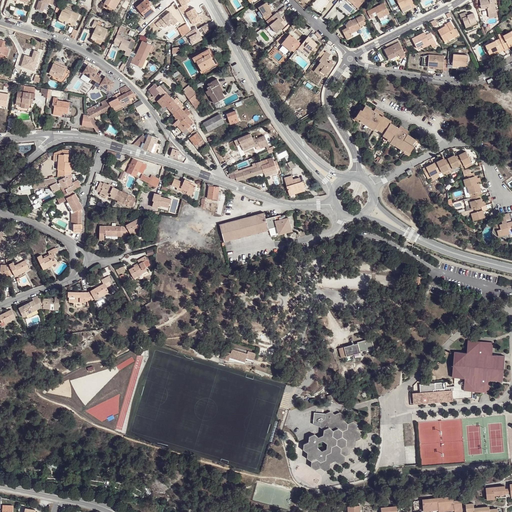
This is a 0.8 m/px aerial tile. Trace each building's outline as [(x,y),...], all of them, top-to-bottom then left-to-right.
[(52,5),(53,0),(40,0),(41,1),(39,0),(36,9),(43,11),(46,3),(52,5)] [(116,0),(106,0),(104,3),(108,5),(107,7),(110,9),(111,7),(112,8),(116,0)] [(149,4),(150,2),(148,0),(145,0),(143,2),(137,7),(146,18),(155,11),(149,4)] [(189,0),(178,0),(182,6),(178,8),(183,15),(190,11),(186,4),(191,1),(189,0)] [(396,0),(403,12),(416,6),(412,0),(396,0)] [(496,12),(494,0),(479,0),(481,8),(487,7),(488,13),(496,12)] [(266,20),(270,16),(273,14),(270,11),(272,9),(270,6),(268,3),(267,1),(259,6),(264,14),(263,15),(266,20)] [(158,11),(150,2),(149,4),(155,11),(156,12),(158,11)] [(379,18),(390,13),(384,2),(368,11),(371,18),(375,16),(373,13),(376,12),(379,18)] [(206,12),(201,5),(195,10),(199,16),(206,12)] [(63,7),(58,17),(71,23),(74,25),(79,14),(63,7)] [(184,17),(187,24),(191,30),(210,17),(206,11),(206,12),(199,16),(195,10),(191,12),(184,17)] [(169,11),(155,24),(159,28),(162,25),(165,28),(171,23),(174,25),(178,21),(169,11)] [(471,25),(471,24),(470,22),(476,20),(473,12),(467,15),(466,11),(459,14),(461,18),(462,18),(466,27),(471,25)] [(279,16),(276,12),(273,14),(270,16),(266,20),(276,32),(284,26),(280,21),(278,17),(279,16)] [(345,28),(340,30),(345,39),(351,36),(350,34),(354,31),(352,27),(358,25),(359,26),(365,23),(363,20),(364,20),(361,14),(351,20),(350,19),(348,20),(344,26),(345,28)] [(97,24),(98,22),(95,20),(92,27),(95,28),(92,36),(102,41),(108,29),(97,24)] [(450,21),(446,23),(447,24),(445,26),(438,29),(444,40),(446,38),(453,35),(457,33),(450,21)] [(201,27),(205,34),(211,30),(208,23),(201,27)] [(178,29),(182,36),(191,30),(187,24),(178,29)] [(272,36),(276,32),(269,24),(265,27),(272,36)] [(195,28),(186,35),(192,45),(203,39),(195,28)] [(222,36),(218,30),(213,33),(213,34),(211,35),(215,41),(222,36)] [(435,40),(432,34),(427,36),(426,34),(424,31),(412,37),(416,47),(421,44),(422,46),(430,43),(435,40)] [(504,47),(505,50),(510,47),(508,45),(511,42),(511,31),(503,35),(504,38),(500,39),(504,47)] [(124,37),(117,34),(114,42),(119,44),(118,46),(118,47),(125,50),(124,53),(129,55),(135,42),(131,40),(130,42),(124,39),(124,37)] [(297,48),(301,44),(292,36),(291,37),(288,34),(281,43),(290,50),(294,46),(297,48)] [(317,44),(307,36),(303,41),(306,43),(302,48),(308,53),(317,44)] [(0,56),(1,53),(4,54),(7,55),(9,50),(7,49),(8,47),(4,46),(5,41),(0,38),(0,56)] [(504,47),(500,39),(485,45),(489,54),(496,51),(496,52),(497,53),(501,52),(500,49),(504,47)] [(130,55),(124,66),(129,68),(131,62),(140,67),(143,61),(142,60),(144,58),(146,59),(150,51),(152,47),(152,45),(142,41),(136,54),(137,54),(136,56),(135,58),(130,55)] [(384,49),(388,57),(397,52),(398,54),(399,56),(404,54),(398,42),(384,49)] [(289,51),(290,50),(281,43),(280,44),(289,51)] [(306,56),(308,53),(302,48),(299,51),(306,56)] [(202,71),(216,63),(208,49),(192,58),(194,62),(196,61),(202,71)] [(28,66),(27,68),(34,70),(40,52),(35,50),(32,58),(25,55),(24,59),(22,59),(21,62),(23,63),(22,65),(28,66)] [(332,64),(329,61),(328,63),(325,61),(326,59),(329,54),(325,51),(318,60),(320,61),(313,70),(318,73),(320,70),(325,74),(332,64)] [(442,70),(446,70),(447,67),(447,59),(443,59),(443,55),(428,54),(427,66),(433,66),(443,67),(442,69),(442,70)] [(453,59),(447,58),(447,59),(447,67),(453,68),(453,67),(453,65),(458,65),(467,66),(468,55),(453,54),(453,59)] [(53,63),(68,70),(69,67),(54,61),(53,63)] [(65,75),(68,70),(53,63),(49,73),(62,79),(63,74),(65,75)] [(97,71),(88,65),(83,72),(92,78),(90,82),(94,85),(100,77),(95,74),(97,71)] [(104,79),(100,77),(94,85),(98,88),(101,84),(108,89),(113,81),(106,76),(104,79)] [(215,103),(228,96),(224,90),(222,91),(218,85),(220,83),(218,78),(208,84),(208,85),(207,86),(209,90),(206,91),(208,95),(210,94),(215,103)] [(191,83),(183,89),(187,95),(195,89),(191,83)] [(156,88),(157,87),(155,84),(149,89),(155,96),(159,93),(156,88)] [(36,87),(23,85),(22,91),(18,90),(15,109),(28,111),(29,102),(30,100),(33,101),(34,97),(35,97),(36,93),(35,92),(36,87)] [(127,85),(117,91),(121,96),(132,90),(127,85)] [(174,114),(180,107),(171,97),(159,85),(157,87),(156,88),(159,93),(162,96),(160,98),(161,99),(158,101),(162,106),(164,108),(166,105),(168,108),(174,114)] [(189,99),(197,93),(195,89),(187,95),(189,99)] [(121,103),(136,95),(132,90),(121,96),(120,96),(118,98),(121,103)] [(202,102),(197,93),(189,99),(195,107),(202,102)] [(118,98),(115,95),(111,97),(113,100),(110,102),(108,98),(101,102),(103,105),(87,114),(87,115),(94,127),(97,131),(102,129),(97,120),(95,121),(94,117),(113,107),(115,112),(124,107),(121,103),(118,98)] [(55,105),(54,110),(63,111),(68,112),(70,102),(58,100),(58,98),(54,97),(53,105),(55,105)] [(148,108),(141,100),(134,104),(136,108),(136,107),(140,113),(148,108)] [(162,114),(168,108),(166,105),(164,108),(162,106),(158,110),(162,114)] [(374,111),(365,105),(364,107),(362,110),(360,109),(354,119),(358,121),(360,122),(361,121),(364,123),(375,129),(376,127),(379,129),(384,133),(390,123),(391,121),(383,116),(384,114),(375,108),(374,111)] [(187,115),(180,107),(174,114),(179,119),(173,124),(175,126),(178,124),(187,115)] [(236,110),(227,114),(230,124),(239,121),(236,110)] [(225,123),(220,114),(203,123),(208,131),(225,123)] [(82,125),(94,127),(87,115),(83,115),(82,125)] [(194,123),(187,115),(178,124),(186,134),(189,131),(187,128),(194,123)] [(405,151),(403,153),(405,154),(408,156),(414,146),(412,145),(414,142),(416,140),(407,134),(409,132),(400,126),(399,128),(390,123),(384,133),(383,134),(388,138),(392,140),(390,142),(402,149),(405,151)] [(201,146),(205,143),(195,130),(191,133),(191,134),(189,136),(195,145),(198,143),(201,146)] [(268,145),(271,143),(267,134),(259,137),(258,135),(255,136),(253,132),(237,139),(239,144),(242,143),(245,148),(257,143),(258,145),(261,143),(262,145),(263,147),(268,145)] [(139,146),(138,146),(151,151),(155,142),(157,143),(159,138),(149,134),(148,134),(148,135),(148,136),(145,143),(143,142),(142,144),(141,143),(139,146)] [(139,146),(141,143),(146,138),(142,135),(133,144),(139,146)] [(65,175),(72,173),(73,166),(68,165),(69,162),(69,153),(70,147),(63,147),(54,152),(54,160),(59,161),(58,169),(59,169),(62,169),(62,173),(65,173),(65,175)] [(180,151),(176,150),(173,148),(170,156),(177,158),(180,151)] [(106,156),(115,159),(116,153),(108,150),(106,156)] [(286,151),(277,155),(280,159),(285,156),(284,154),(286,153),(286,151)] [(466,151),(455,157),(459,165),(463,163),(464,165),(466,168),(472,165),(466,151)] [(444,160),(451,174),(454,172),(453,168),(459,165),(455,157),(454,155),(444,160)] [(279,168),(277,160),(274,161),(273,160),(272,157),(268,159),(269,163),(266,164),(264,160),(261,161),(264,172),(266,177),(273,174),(272,170),(277,169),(279,168)] [(136,177),(143,163),(133,158),(126,172),(136,177)] [(433,164),(438,174),(441,172),(443,175),(447,174),(448,175),(451,174),(444,160),(443,158),(433,164)] [(238,170),(229,173),(231,178),(233,179),(236,178),(237,181),(245,178),(245,179),(264,172),(261,161),(252,164),(253,166),(239,171),(238,170)] [(431,177),(438,174),(433,164),(423,169),(427,177),(430,175),(431,177)] [(466,186),(467,186),(476,183),(473,172),(462,175),(466,186)] [(74,176),(72,173),(65,175),(66,176),(59,180),(62,185),(64,190),(66,193),(68,192),(73,190),(77,188),(75,184),(74,184),(73,185),(70,178),(74,176)] [(150,178),(143,174),(141,179),(157,187),(160,179),(151,175),(150,178)] [(305,191),(304,185),(302,186),(301,182),(300,177),(293,179),(292,176),(285,178),(290,195),(305,191)] [(62,185),(60,182),(59,183),(55,177),(33,182),(35,187),(51,184),(55,191),(61,187),(61,186),(62,185)] [(195,186),(190,184),(187,183),(188,180),(184,179),(183,181),(180,180),(180,181),(173,178),(170,185),(177,188),(177,189),(187,192),(187,193),(192,195),(195,186)] [(111,196),(115,197),(119,189),(114,186),(109,184),(104,182),(104,183),(101,182),(97,189),(101,191),(107,194),(108,192),(110,192),(111,190),(113,191),(111,196)] [(472,196),(480,194),(481,194),(478,183),(476,183),(467,186),(470,193),(471,193),(472,196)] [(218,199),(220,186),(214,186),(214,184),(209,184),(208,198),(218,199)] [(119,189),(115,197),(119,199),(121,194),(123,195),(122,197),(124,198),(122,201),(133,206),(137,198),(133,197),(134,196),(127,192),(125,192),(119,189)] [(73,190),(68,192),(66,193),(65,194),(69,202),(74,200),(75,202),(73,202),(74,204),(71,206),(74,211),(72,213),(72,224),(82,224),(82,208),(84,207),(80,201),(76,193),(75,193),(73,190)] [(161,206),(168,207),(169,203),(170,203),(171,199),(160,196),(160,195),(154,193),(152,200),(154,200),(152,207),(157,208),(157,207),(158,204),(160,202),(162,203),(161,206)] [(469,201),(472,209),(481,206),(483,205),(480,194),(472,196),(470,197),(472,201),(469,201)] [(63,195),(62,196),(59,197),(62,203),(67,201),(63,195)] [(167,210),(168,207),(161,206),(162,203),(160,202),(158,204),(157,207),(167,210)] [(481,206),(472,209),(473,213),(471,213),(473,220),(484,217),(481,206)] [(282,220),(281,215),(266,219),(264,213),(220,223),(222,231),(224,242),(269,231),(269,230),(278,228),(279,232),(285,231),(285,234),(293,232),(290,219),(282,220)] [(125,226),(127,234),(131,232),(131,234),(135,231),(132,227),(134,226),(135,228),(137,227),(138,230),(145,226),(142,221),(143,221),(141,217),(125,226)] [(509,232),(507,222),(499,224),(498,220),(494,221),(496,226),(498,236),(506,234),(509,233),(509,232)] [(122,234),(127,234),(125,226),(100,225),(100,238),(104,239),(104,234),(106,234),(106,235),(121,236),(122,234)] [(0,232),(0,241),(0,242),(0,241),(0,244),(0,245),(0,244),(0,248),(3,251),(6,248),(7,249),(10,245),(2,237),(4,234),(1,231),(0,232)] [(50,262),(52,265),(57,262),(55,257),(56,257),(54,253),(58,251),(56,247),(48,251),(50,254),(43,258),(42,255),(38,257),(44,269),(48,267),(45,262),(47,261),(48,263),(50,262)] [(150,265),(148,262),(147,259),(145,256),(138,261),(139,264),(138,264),(134,266),(129,269),(134,278),(137,276),(135,271),(136,271),(137,273),(139,272),(141,274),(142,274),(147,271),(145,267),(150,265)] [(8,265),(10,275),(14,273),(15,276),(19,274),(17,269),(19,268),(20,270),(21,269),(23,272),(30,269),(27,264),(28,264),(26,260),(15,265),(13,262),(8,265)] [(5,275),(10,275),(8,265),(1,265),(1,268),(0,267),(0,272),(1,273),(1,278),(5,278),(5,275)] [(116,267),(116,274),(125,273),(124,266),(116,267)] [(104,284),(88,292),(90,298),(91,297),(92,299),(95,298),(96,299),(99,297),(97,293),(99,292),(100,294),(101,293),(103,295),(109,292),(107,287),(111,285),(109,281),(111,280),(109,276),(102,280),(104,284)] [(88,292),(68,291),(68,296),(69,296),(69,302),(76,302),(85,302),(86,302),(86,301),(89,300),(89,298),(90,298),(88,292)] [(47,299),(38,298),(40,308),(51,308),(51,305),(53,305),(53,303),(54,303),(54,309),(59,309),(59,296),(55,295),(55,299),(53,299),(47,299)] [(40,308),(38,298),(33,301),(19,308),(24,317),(27,314),(25,309),(27,309),(28,310),(29,309),(31,313),(40,308)] [(11,319),(15,317),(11,310),(0,315),(0,324),(0,322),(0,320),(1,320),(2,322),(4,321),(5,324),(11,321),(11,319)] [(228,336),(222,357),(229,360),(231,354),(231,351),(247,356),(255,358),(259,346),(228,336)] [(358,343),(345,346),(339,348),(342,357),(347,356),(361,352),(361,350),(374,347),(372,338),(358,341),(358,343)] [(491,380),(497,381),(503,381),(505,356),(493,355),(494,342),(468,341),(467,353),(455,352),(452,377),(466,379),(464,391),(484,392),(489,393),(490,387),(491,380)] [(445,383),(418,386),(419,395),(419,398),(431,397),(432,404),(437,403),(437,400),(441,400),(441,403),(452,402),(451,393),(453,393),(453,389),(446,389),(445,383)] [(452,404),(452,402),(441,403),(441,400),(437,400),(437,403),(432,404),(431,397),(419,398),(419,395),(412,396),(413,407),(452,404)] [(307,457),(311,460),(311,466),(315,469),(320,467),(325,470),(330,468),(330,462),(335,460),(339,463),(344,461),(345,456),(350,453),(351,448),(355,446),(356,440),(360,438),(361,433),(357,430),(357,425),(353,421),(348,423),(344,420),(344,415),(340,412),(335,414),(331,411),(325,413),(325,419),(320,421),(320,426),(324,429),(323,434),(319,437),(314,434),(309,436),(309,441),(304,443),(303,449),(308,452),(307,457)] [(325,419),(325,413),(314,412),(313,422),(317,422),(317,424),(320,426),(320,421),(325,419)] [(505,494),(505,488),(504,486),(485,488),(485,491),(485,499),(494,498),(494,495),(497,494),(505,494)] [(453,509),(462,508),(461,497),(453,497),(452,494),(422,497),(422,501),(423,508),(431,508),(431,507),(438,507),(438,508),(446,507),(453,507),(453,509)] [(498,511),(498,508),(490,509),(490,507),(474,508),(473,503),(466,504),(466,511),(498,511)]
